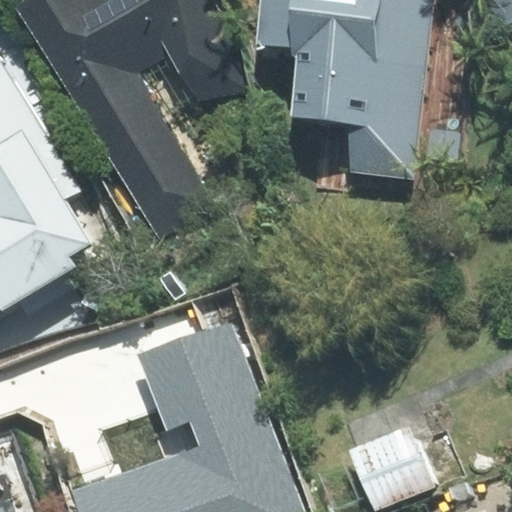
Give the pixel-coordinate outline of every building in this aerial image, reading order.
[(252,91),(233,0),(39,0),(26,8),(164,237),(220,204),(143,74),(177,52),(204,100),(252,91)] [(417,181),(438,0),(270,0),(265,48),(314,53),(305,123),(362,130),(357,174),(417,181)] [(78,197),(88,190),(5,54),(0,56),(0,324),(29,307),(35,315),(83,286),(79,277),(100,264),(92,252),(105,243),(78,197)] [(105,313),(120,287),(99,276),(85,302),(105,313)] [(358,449),(383,510),(444,486),(420,425),(358,449)] [(0,511),(24,511),(22,502),(0,508),(0,511)]
